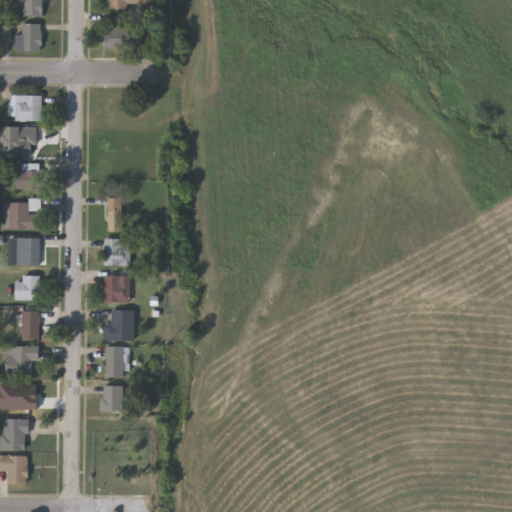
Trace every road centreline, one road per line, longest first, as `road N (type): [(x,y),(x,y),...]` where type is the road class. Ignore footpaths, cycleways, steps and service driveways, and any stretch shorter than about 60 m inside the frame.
road 1 (residential): [(70,0),(72,511)]
road 2 (residential): [(159,76),(0,72)]
road 3 (residential): [(131,508),(0,507)]
